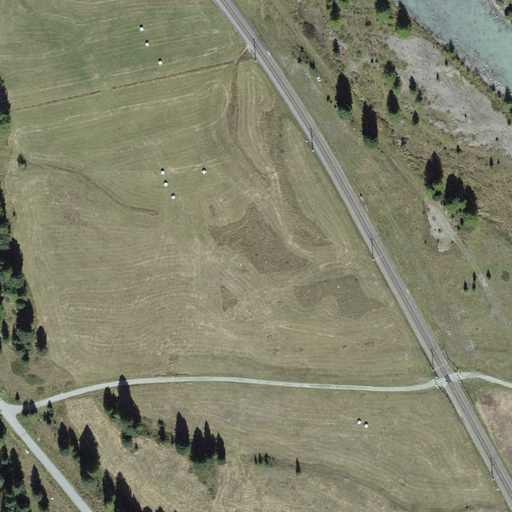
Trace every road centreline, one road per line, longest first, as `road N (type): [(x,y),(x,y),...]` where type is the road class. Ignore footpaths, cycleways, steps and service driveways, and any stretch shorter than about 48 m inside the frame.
road 1 (track): [(5,413),(110,384),(201,378),(401,389),(474,374),(511,385)]
road 2 (track): [(511,339),(474,264),(273,0)]
road 3 (track): [(5,413),(89,511)]
